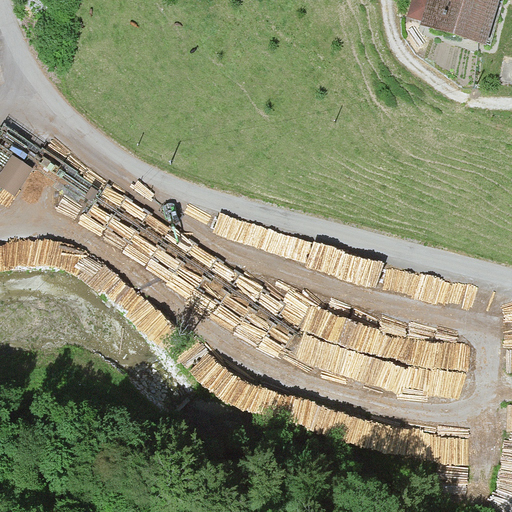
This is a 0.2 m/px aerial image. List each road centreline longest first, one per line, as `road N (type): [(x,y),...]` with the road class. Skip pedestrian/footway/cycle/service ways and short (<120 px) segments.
road 1 (unclassified): [(0,0),(46,91),(93,137),(155,177),(511,277)]
road 2 (track): [(511,102),(455,94),(414,65),(394,40),(386,0)]
